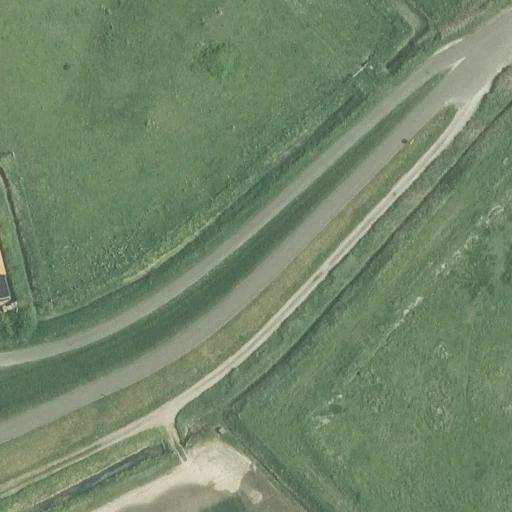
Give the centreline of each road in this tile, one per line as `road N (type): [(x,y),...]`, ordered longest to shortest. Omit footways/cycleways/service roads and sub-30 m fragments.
road 1 (unclassified): [(0,432),(131,371),(209,320),(492,39)]
road 2 (residential): [(0,361),(47,353),(193,271),(432,57),(492,39)]
